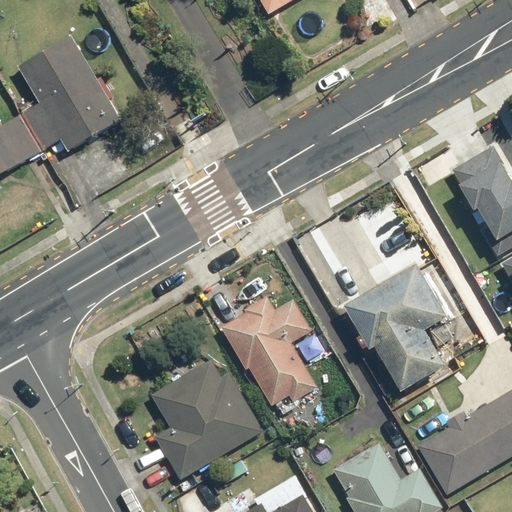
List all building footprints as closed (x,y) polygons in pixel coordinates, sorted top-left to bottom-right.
[(266,0),(274,14),(298,0),(266,0)] [(127,120),(77,34),(23,65),(45,103),(26,113),(48,150),(67,139),(73,151),(127,120)] [(0,110),(0,177),(46,151),(25,114),(7,123),(0,110)] [(511,164),(500,144),(459,169),(483,209),(487,207),(506,239),(511,235),(511,164)] [(76,153),(61,162),(76,187),(91,177),(76,153)] [(426,261),(352,304),(378,348),(384,345),(410,390),(454,364),(434,329),(458,315),(426,261)] [(251,312),(226,326),(251,369),(254,368),(277,406),(294,395),(298,401),(323,387),(297,343),(317,331),(299,299),(280,310),(271,295),(249,308),(251,312)] [(160,435),(185,479),(268,431),(234,372),(226,376),(216,359),(156,394),(175,427),(160,435)] [(422,445),(452,495),(511,459),(511,392),(472,416),(468,410),(449,421),(453,427),(422,445)] [(384,442),(338,469),(353,496),(351,497),(359,511),(440,511),(449,507),(426,468),(406,479),(384,442)] [(243,457),(215,476),(224,489),(252,469),(243,457)] [(318,511),(308,494),(276,511),(271,511),(266,503),(250,511),(318,511)]
